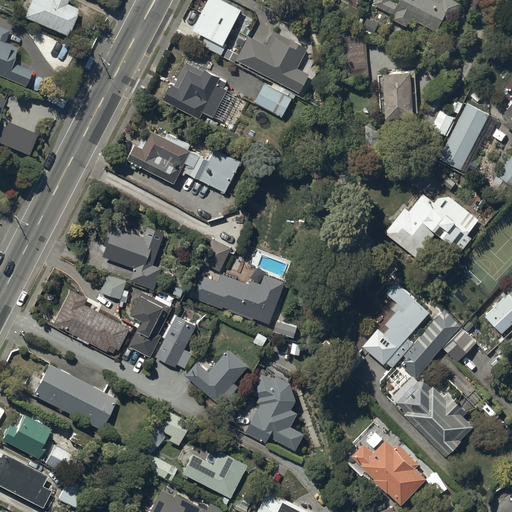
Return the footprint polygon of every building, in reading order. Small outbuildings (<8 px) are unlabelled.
[(31,0),(26,13),(69,31),(79,8),(64,1),(64,0),(31,0)] [(240,7),(224,0),(210,0),(202,18),(211,23),(208,30),(225,39),(240,7)] [(458,0),(457,0),(400,0),(400,1),(397,0),(374,0),(373,1),(395,12),(394,15),(408,22),(412,14),(437,26),(442,17),(449,20),(458,0)] [(378,21),(366,15),(361,25),(373,31),(378,21)] [(10,27),(0,22),(0,73),(23,82),(28,67),(10,60),(16,45),(4,40),(10,27)] [(225,39),(208,30),(202,42),(221,51),(226,40),(225,39)] [(300,89),(309,71),(297,65),(307,46),(276,30),(268,44),(249,35),(238,58),(300,89)] [(369,72),(366,32),(342,34),(345,74),(369,72)] [(202,72),(190,66),(181,83),(175,80),(172,78),(163,95),(201,115),(204,109),(224,119),(237,93),(216,81),(220,73),(206,65),(204,68),(202,72)] [(414,109),(411,67),(385,68),(388,111),(414,109)] [(292,96),(266,82),(257,99),(282,113),(292,96)] [(47,100),(62,108),(68,96),(54,88),(47,100)] [(319,92),(291,107),(298,118),(326,104),(319,92)] [(491,112),(468,101),(440,157),(463,168),(491,112)] [(445,132),(454,115),(439,107),(431,124),(445,132)] [(371,121),(364,120),(363,140),(376,141),(378,125),(371,124),(371,121)] [(6,127),(0,124),(0,143),(28,155),(36,134),(8,123),(6,127)] [(144,145),(136,141),(129,154),(174,178),(181,165),(226,189),(241,159),(216,146),(210,157),(188,146),(190,142),(167,130),(165,135),(153,128),(144,145)] [(511,156),(499,172),(511,182),(511,156)] [(284,170),(274,189),(283,194),(293,175),(284,170)] [(479,216),(443,187),(434,198),(424,191),(411,207),(406,204),(387,228),(418,253),(437,228),(461,247),(471,235),(466,232),(479,216)] [(145,236),(111,223),(105,240),(108,242),(104,253),(136,265),(132,276),(153,284),(160,266),(151,263),(164,229),(149,224),(145,236)] [(229,249),(230,246),(213,237),(202,258),(220,267),(229,249)] [(283,280),(266,274),(263,283),(252,279),(251,282),(222,270),(218,279),(198,271),(191,292),(222,304),(223,300),(268,318),(283,280)] [(125,278),(108,272),(102,290),(119,295),(125,278)] [(432,310),(397,278),(387,288),(398,298),(393,304),(398,308),(387,320),(391,324),(386,330),(380,325),(365,341),(391,365),(413,341),(407,336),(432,310)] [(85,296),(72,290),(56,320),(107,346),(109,341),(119,346),(130,325),(83,301),(85,296)] [(170,305),(142,291),(134,309),(144,314),(130,343),(150,352),(159,335),(156,332),(170,305)] [(511,293),(510,291),(486,313),(503,331),(511,321),(511,293)] [(462,322),(446,308),(407,353),(410,356),(404,362),(417,374),(462,322)] [(196,324),(178,314),(157,354),(176,364),(177,361),(185,365),(193,351),(184,347),(196,324)] [(464,326),(476,338),(483,331),(468,317),(464,321),(467,323),(464,326)] [(297,325),(278,319),(275,328),(295,334),(297,325)] [(477,341),(463,327),(444,345),(458,359),(477,341)] [(258,329),(253,338),(263,344),(268,334),(258,329)] [(364,353),(353,343),(340,357),(351,368),(364,353)] [(247,363),(229,347),(210,370),(198,360),(187,372),(217,398),(247,363)] [(114,397),(49,364),(34,391),(99,425),(114,397)] [(275,377),(263,371),(253,390),(261,394),(259,399),(263,401),(248,429),(266,438),(269,433),(297,447),(306,429),(292,422),(299,408),(292,405),(296,396),(290,379),(277,373),(275,377)] [(430,386),(421,376),(398,399),(447,449),(474,424),(463,412),(466,409),(452,395),(449,398),(434,383),(430,386)] [(343,433),(357,446),(381,422),(371,411),(375,408),(354,387),(350,390),(341,381),(317,405),(331,419),(329,420),(343,434),(343,433)] [(163,409),(155,426),(171,433),(168,438),(178,442),(188,420),(163,409)] [(47,425),(23,412),(15,427),(8,424),(1,437),(38,456),(46,440),(41,437),(47,425)] [(395,446),(387,438),(374,450),(365,441),(354,452),(402,500),(426,475),(415,464),(418,461),(398,442),(395,446)] [(74,455),(52,444),(43,460),(65,471),(74,455)] [(46,475),(0,450),(0,482),(42,504),(50,488),(42,483),(46,475)] [(246,464),(221,451),(214,464),(191,453),(182,470),(229,495),(246,464)] [(84,488),(66,479),(56,497),(75,506),(84,488)] [(225,511),(210,504),(207,509),(176,494),(174,496),(160,489),(148,511),(225,511)] [(315,511),(270,490),(258,511),(315,511)]
